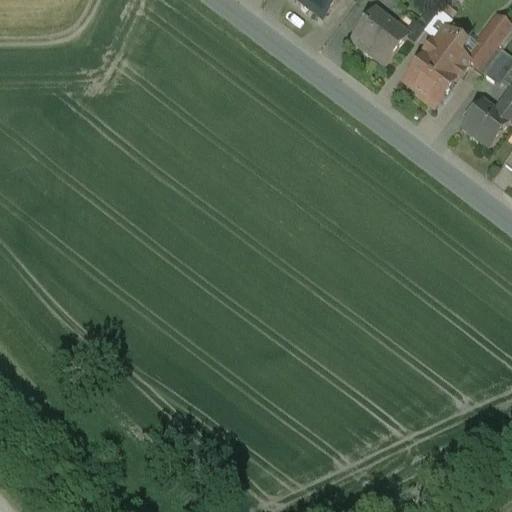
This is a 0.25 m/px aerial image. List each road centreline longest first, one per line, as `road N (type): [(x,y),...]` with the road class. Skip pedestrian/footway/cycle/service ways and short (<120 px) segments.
road 1 (unclassified): [(214,0),(511,226)]
road 2 (unclassified): [(511,458),(378,511)]
